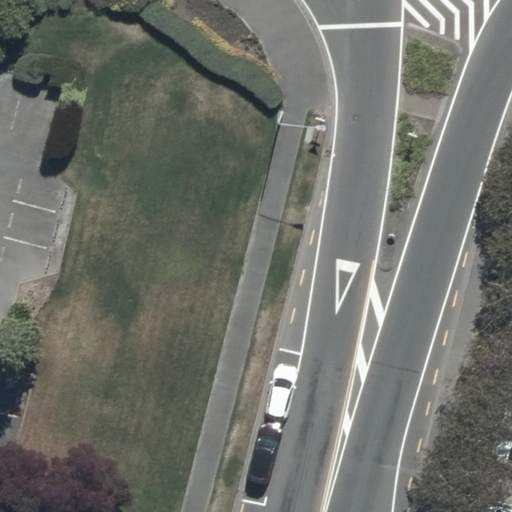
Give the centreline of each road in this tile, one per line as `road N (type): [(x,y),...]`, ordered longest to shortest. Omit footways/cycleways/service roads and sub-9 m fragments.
road 1 (tertiary): [(511,17),(428,248),(339,451)]
road 2 (tertiary): [(339,451),(372,0)]
